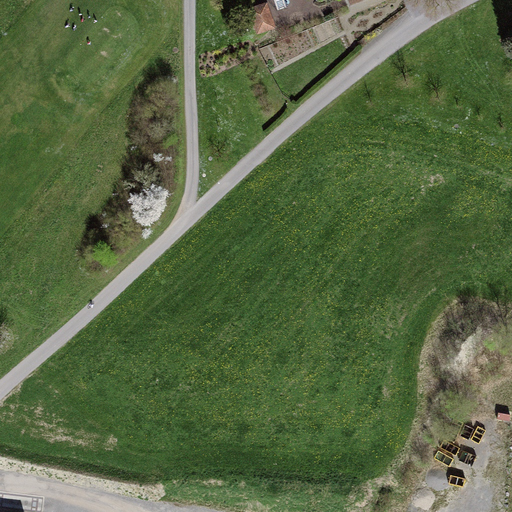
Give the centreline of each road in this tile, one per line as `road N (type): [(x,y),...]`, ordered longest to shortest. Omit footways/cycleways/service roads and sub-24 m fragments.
road 1 (track): [(0,385),(381,43),(459,0)]
road 2 (track): [(186,0),(181,216)]
